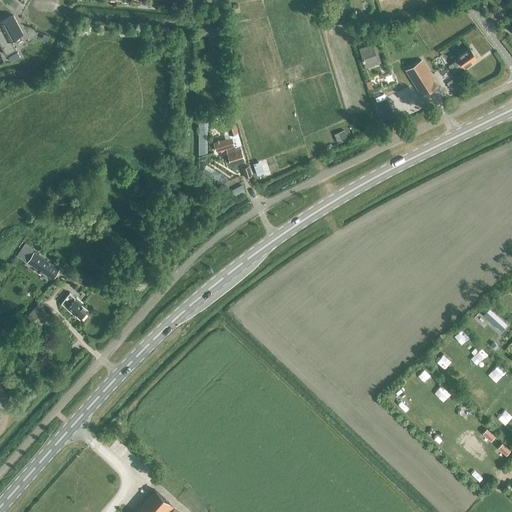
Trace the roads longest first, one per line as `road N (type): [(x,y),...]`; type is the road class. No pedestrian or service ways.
road 1 (primary): [(0,506),(162,330),(249,258),(366,182),(511,109)]
road 2 (unknown): [(511,464),(497,461),(462,428),(511,378)]
